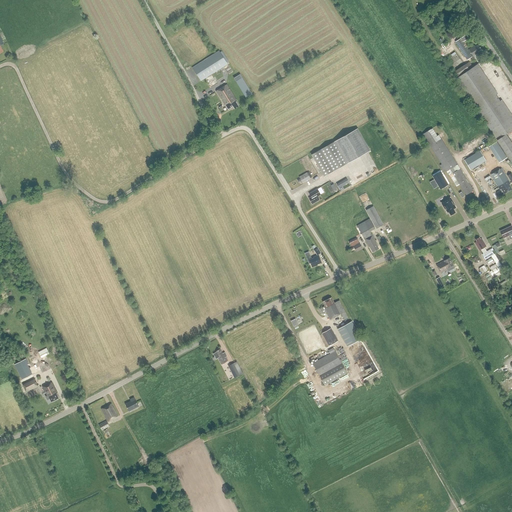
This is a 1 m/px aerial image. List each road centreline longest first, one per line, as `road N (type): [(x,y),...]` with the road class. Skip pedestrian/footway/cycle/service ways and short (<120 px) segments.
road 1 (tertiary): [(0,442),(241,320),(511,203)]
road 2 (track): [(219,137),(101,202),(65,174),(14,66),(0,66)]
road 3 (track): [(161,506),(107,391)]
